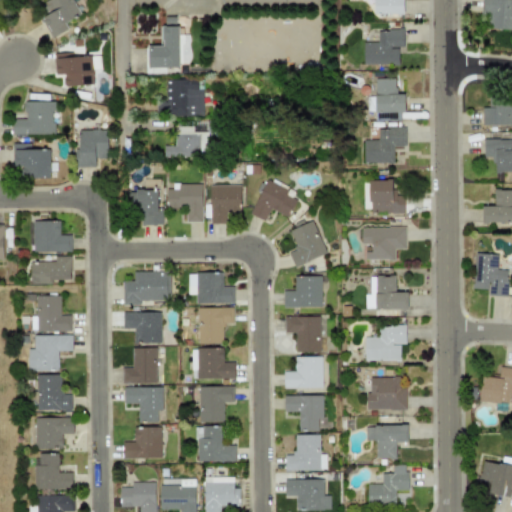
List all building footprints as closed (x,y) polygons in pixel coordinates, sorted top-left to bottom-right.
[(51,37),(67,30),(64,23),(79,16),(71,0),(44,0),(36,4),(51,37)] [(372,0),(372,13),(402,13),(402,0),(372,0)] [(511,0),(480,0),(480,14),(488,14),(487,29),(511,29),(511,0)] [(189,35),(178,35),(177,26),(161,26),(161,46),(148,46),(148,68),(179,68),(179,62),(189,62),(189,35)] [(362,64),(397,63),(397,47),(402,47),(402,30),(376,30),(376,42),(362,42),(362,64)] [(55,58),(56,74),(63,74),(63,85),(91,85),(91,57),(55,58)] [(164,79),(165,102),(155,102),(156,115),(191,115),(191,94),(197,93),(197,79),(164,79)] [(402,94),(395,94),(395,79),(374,79),(373,120),(402,121),(402,94)] [(481,125),(511,125),(511,98),(487,98),(487,108),(481,107),(481,125)] [(11,134),(53,134),(52,101),(23,101),(23,119),(11,119),(11,134)] [(363,163),(393,162),(392,146),(405,146),(404,128),(377,128),(377,139),(362,140),(363,163)] [(94,167),(95,158),(105,158),(107,131),(79,129),(77,167),(94,167)] [(162,145),(163,157),(198,156),(197,134),(173,134),(174,145),(162,145)] [(511,139),(482,140),(483,157),(494,157),(494,172),(511,172),(511,139)] [(30,143),(12,143),(12,166),(22,166),(22,177),(48,178),(49,149),(30,149),(30,143)] [(402,212),(402,187),(392,187),(391,179),(367,180),(368,213),(402,212)] [(287,189),(264,180),(249,215),(264,221),(269,209),(288,217),(295,199),(285,195),(287,189)] [(165,185),(165,208),(184,208),(185,222),(201,222),(201,184),(165,185)] [(239,185),(208,185),(209,224),(225,223),(225,212),(240,212),(239,185)] [(158,225),(159,190),(137,189),(136,224),(158,225)] [(481,223),(511,222),(511,190),(494,190),(494,205),(480,206),(481,223)] [(70,251),(70,235),(58,235),(58,221),(28,221),(28,252),(70,251)] [(288,230),(296,249),(287,253),(293,267),(325,253),(311,221),(288,230)] [(364,260),(394,259),(393,249),(404,249),(404,227),(360,228),(360,245),(370,244),(370,252),(364,252),(364,260)] [(506,296),(507,269),(496,269),(497,254),(474,253),(472,289),(488,289),(487,295),(506,296)] [(29,284),(52,284),(52,280),(70,279),(70,256),(53,256),(53,262),(29,262),(29,284)] [(121,302),(169,301),(168,271),(132,272),(132,281),(121,281),(121,302)] [(232,303),(232,286),(221,286),(221,273),(187,273),(187,294),(195,294),(195,303),(232,303)] [(320,276),(293,276),(293,290),(282,290),(282,307),(320,307),(320,276)] [(406,309),(406,292),(395,292),(395,276),(369,276),(369,302),(373,302),(373,309),(406,309)] [(59,315),(58,295),(34,295),(34,316),(30,316),(30,331),(69,330),(69,315),(59,315)] [(197,308),(197,343),(221,343),(221,323),(232,323),(231,307),(197,308)] [(160,312),(121,312),(121,328),(133,328),(133,342),(159,342),(160,312)] [(283,317),(283,333),(294,332),(294,352),(318,352),(318,316),(283,317)] [(363,360),(399,359),(399,343),(405,343),(404,326),(377,326),(378,337),(363,338),(363,360)] [(33,335),(33,349),(26,349),(27,371),(57,371),(57,351),(71,351),(71,334),(33,335)] [(154,347),(130,348),(131,367),(120,368),(121,384),(155,383),(154,347)] [(233,378),(233,362),(222,362),(222,348),(190,348),(190,370),(196,370),(196,379),(233,378)] [(321,387),(320,356),(294,357),(294,371),(282,371),(282,388),(321,387)] [(511,385),(511,367),(498,367),(498,377),(480,376),(479,401),(511,403),(511,385)] [(60,374),(35,375),(36,411),(70,410),(70,393),(60,394),(60,374)] [(405,409),(404,389),(399,389),(398,377),(366,378),(367,410),(405,409)] [(198,422),(222,421),(222,402),(232,402),(232,386),(197,387),(198,422)] [(161,410),(161,387),(122,387),(122,404),(137,403),(137,422),(156,421),(156,410),(161,410)] [(283,396),(283,412),(298,411),(298,430),(316,429),(316,419),(321,419),(321,395),(283,396)] [(61,434),(72,434),(72,417),(33,418),(34,449),(61,448),(61,434)] [(394,458),(394,442),(406,442),(406,425),(374,425),(374,458),(394,458)] [(195,462),(234,461),(234,445),(219,445),(219,426),(195,426),(195,462)] [(159,458),(160,427),(132,427),(132,442),(121,442),(121,458),(159,458)] [(283,470),(324,470),(324,454),(318,455),(318,435),(293,435),(293,455),(283,455),(283,470)] [(33,489),(71,488),(71,472),(57,473),(56,453),(33,453),(33,489)] [(511,478),(511,465),(481,461),(478,479),(489,481),(487,493),(509,497),(511,478)] [(366,484),(366,505),(395,504),(394,491),(406,490),(406,464),(391,465),(391,473),(380,473),(380,483),(366,484)] [(232,477),(203,477),(202,511),(219,511),(219,506),(238,506),(238,488),(232,488),(232,477)] [(159,510),(178,510),(178,511),(194,511),(194,478),(158,479),(159,510)] [(321,479),(283,479),(283,496),(294,496),(294,510),(328,510),(328,495),(322,495),(321,479)] [(154,511),(154,482),(129,482),(130,487),(118,487),(118,507),(138,506),(138,511),(154,511)] [(36,495),(36,505),(28,505),(28,511),(71,511),(71,495),(36,495)]
